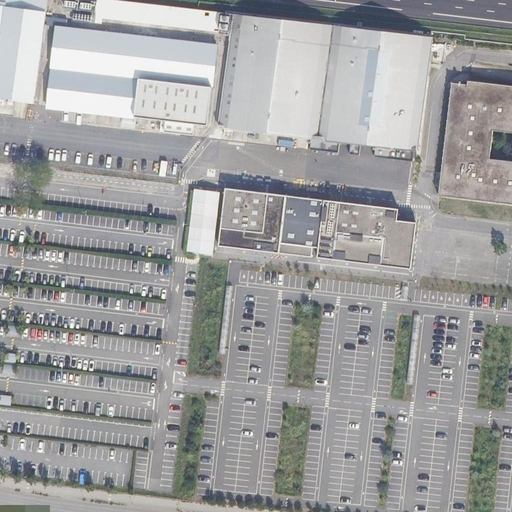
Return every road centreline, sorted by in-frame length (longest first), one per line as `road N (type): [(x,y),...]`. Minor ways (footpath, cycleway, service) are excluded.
road 1 (unclassified): [(511,228),(427,216),(394,182),(0,135)]
road 2 (unknown): [(269,297),(236,300),(215,487),(218,496),(249,501)]
road 3 (unknown): [(319,509),(342,305)]
road 4 (unknown): [(405,511),(427,314)]
road 5 (unknown): [(461,318),(441,511)]
